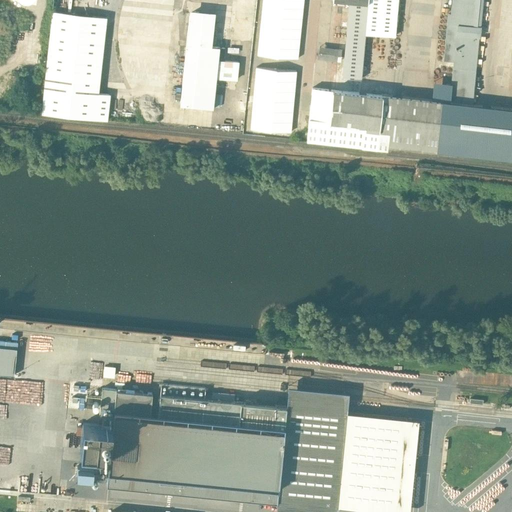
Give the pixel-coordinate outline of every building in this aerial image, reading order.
[(298,57),(302,0),(260,0),(256,53),(298,57)] [(397,0),(367,0),(367,3),(364,34),(394,36),(397,0)] [(482,0),(452,0),(451,14),(449,14),(444,61),(454,62),(450,101),(473,104),(482,0)] [(367,3),(350,2),(341,90),(359,92),(364,34),(367,3)] [(215,12),(190,9),(180,103),(212,107),(216,77),(217,59),(219,46),(211,46),(215,12)] [(106,17),(52,11),(41,111),(95,116),(106,17)] [(340,59),(340,46),(317,45),(317,58),(340,59)] [(284,67),(295,67),(295,57),(284,57),(284,67)] [(217,59),(216,77),(237,79),(239,61),(217,59)] [(253,65),(249,126),(290,129),(295,68),(253,65)] [(359,92),(341,90),(325,89),(325,94),(312,93),(309,122),(307,122),(306,128),(347,136),(349,126),(388,132),(386,144),(468,152),(473,104),(450,101),(359,92)] [(511,107),(473,104),(468,152),(511,157),(511,107)] [(17,347),(0,345),(0,373),(14,375),(17,347)] [(161,382),(160,393),(204,397),(205,387),(161,382)] [(102,387),(87,385),(85,409),(100,411),(100,413),(113,414),(112,425),(99,423),(83,422),(80,449),(96,450),(109,452),(108,469),(107,484),(277,501),(276,511),(290,511),(336,511),(337,507),(391,511),(408,511),(418,419),(347,412),(349,392),(288,386),(286,406),(204,397),(160,393),(157,418),(149,417),(152,392),(102,387)] [(93,466),(77,465),(76,472),(92,474),(92,475),(98,476),(99,466),(93,465),(93,466)]
